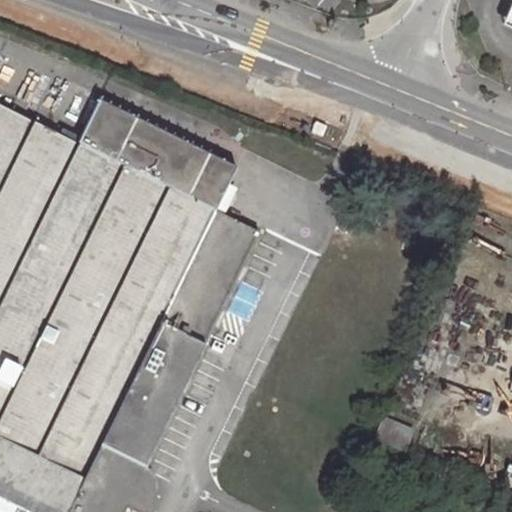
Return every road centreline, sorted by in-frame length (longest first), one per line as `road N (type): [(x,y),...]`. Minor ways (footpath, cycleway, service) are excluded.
road 1 (tertiary): [(65,0),(389,106)]
road 2 (unknown): [(191,479),(316,210)]
road 3 (tertiary): [(389,106),(165,0)]
road 4 (tertiary): [(389,106),(511,154)]
